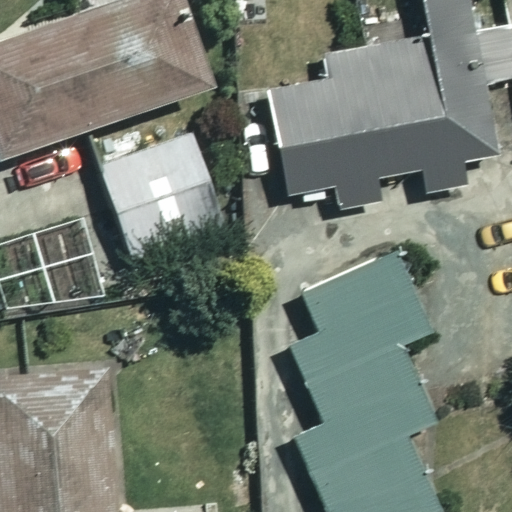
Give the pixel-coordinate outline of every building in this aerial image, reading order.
[(214,85),(183,0),(124,0),(0,44),(0,147),(4,160),(214,85)] [(496,160),(468,0),(424,0),(431,37),(326,55),(331,80),(271,90),(274,109),(243,114),(252,163),(283,157),(289,194),(423,171),(426,192),(464,186),(460,166),(496,160)] [(229,232),(188,111),(94,142),(134,264),(229,232)] [(420,327),(387,247),(290,287),(308,330),(278,342),(311,421),(282,433),(314,511),(312,511),(416,511),(417,511),(430,506),(399,432),(425,421),(391,339),(420,327)] [(125,511),(114,370),(0,379),(0,511),(125,511)]
